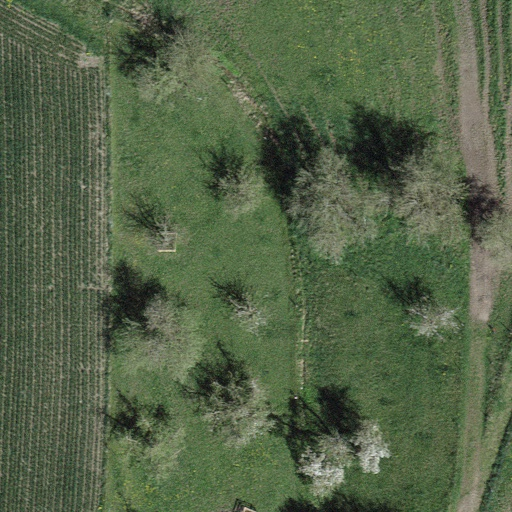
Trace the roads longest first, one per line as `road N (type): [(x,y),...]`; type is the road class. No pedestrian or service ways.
road 1 (track): [(470,511),(479,160),(462,0)]
road 2 (track): [(470,511),(511,391)]
